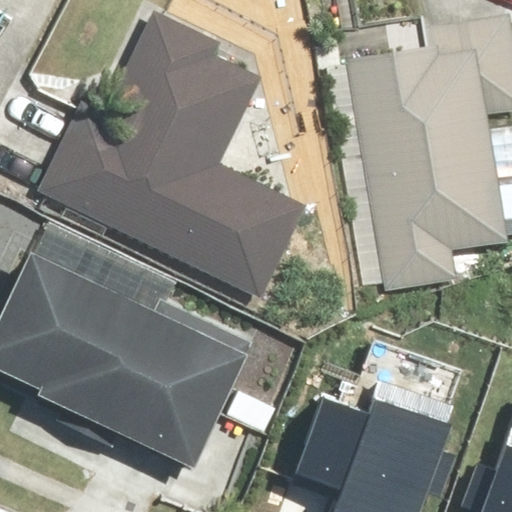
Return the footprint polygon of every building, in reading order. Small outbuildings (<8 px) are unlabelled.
[(88,97),(45,187),(269,295),(315,199),(229,157),(270,72),(221,48),(227,36),(159,3),(109,107),(88,97)] [(351,50),(390,286),(466,273),(461,241),(511,232),(511,156),(492,36),(452,42),(451,34),(351,50)] [(261,339),(46,239),(0,337),(0,361),(206,457),(261,339)] [(326,397),(294,473),(342,492),(334,511),(336,511),(422,511),(466,408),(385,374),(368,415),(326,397)] [(511,511),(511,421),(508,420),(473,511),(511,511)]
